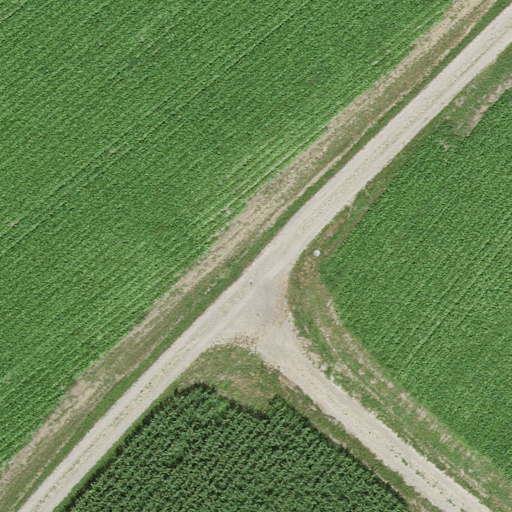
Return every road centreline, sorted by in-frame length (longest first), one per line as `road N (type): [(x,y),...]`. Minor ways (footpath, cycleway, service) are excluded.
road 1 (track): [(511,33),(41,511)]
road 2 (track): [(467,511),(305,383),(271,350),(243,299)]
